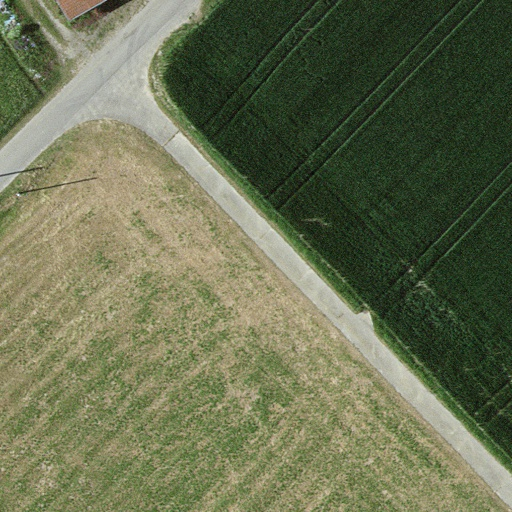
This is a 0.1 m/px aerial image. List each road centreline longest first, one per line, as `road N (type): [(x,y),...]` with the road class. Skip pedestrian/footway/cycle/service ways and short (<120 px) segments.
road 1 (track): [(100,69),(511,494)]
road 2 (unclassified): [(0,169),(170,0)]
